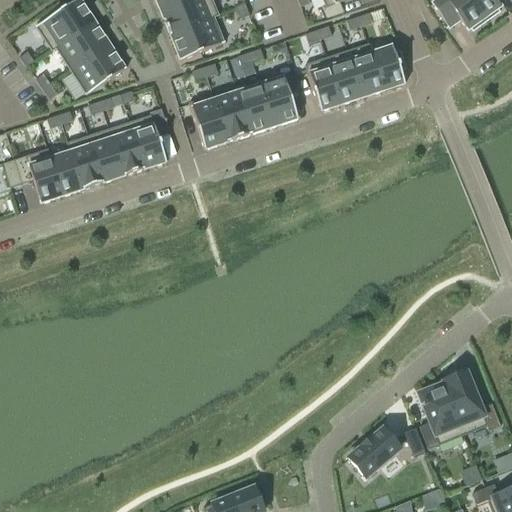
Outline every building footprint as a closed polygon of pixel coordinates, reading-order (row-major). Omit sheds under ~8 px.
[(154,0),(159,11),(185,0),(154,0)] [(185,0),(159,11),(163,23),(169,36),(212,19),(213,20),(218,18),(210,0),(185,0)] [(308,6),(306,0),(295,0),(299,9),(308,6)] [(320,0),(329,20),(341,16),(338,5),(350,0),(320,0)] [(472,33),(485,24),(467,0),(440,0),(431,7),(448,30),(459,23),(467,33),(470,31),(472,33)] [(467,0),(485,24),(498,14),(496,12),(500,10),(492,0),(467,0)] [(35,29),(51,54),(55,51),(94,26),(79,2),(78,1),(35,29)] [(239,21),(248,18),(244,7),(235,10),(239,21)] [(369,16),(357,20),(360,29),(372,25),(369,16)] [(212,19),(169,36),(169,38),(170,38),(180,63),(224,46),(213,20),(212,19)] [(346,23),(349,33),(360,29),(357,20),(346,23)] [(55,51),(70,75),(110,49),(94,26),(55,51)] [(328,29),(316,33),(319,42),(330,39),(328,29)] [(308,46),(319,42),(316,33),(305,37),(308,46)] [(346,54),(361,101),(382,94),(369,56),(370,56),(367,47),(366,47),(346,54)] [(370,56),(369,56),(382,94),(402,88),(404,88),(399,73),(403,71),(398,55),(393,57),(391,48),(390,49),(390,50),(370,56)] [(125,72),(110,49),(70,75),(85,98),(125,72)] [(248,55),(251,65),(262,61),(259,52),(248,55)] [(325,61),(341,108),(361,101),(346,54),(325,61)] [(26,55),(18,60),(25,70),(33,64),(26,55)] [(240,69),(251,65),(248,55),(237,59),(240,69)] [(320,114),(341,108),(325,61),(304,68),(319,115),(321,115),(320,114)] [(214,67),(202,70),(205,80),(217,76),(214,67)] [(194,83),(205,80),(202,70),(191,74),(194,83)] [(256,83),(258,88),(259,88),(273,130),(296,122),(281,75),(256,83)] [(43,77),(35,83),(41,92),(49,87),(43,77)] [(56,96),(49,87),(41,92),(48,102),(56,96)] [(236,95),(250,138),(251,138),(251,137),(273,130),(259,88),(258,88),(237,95),(236,95)] [(234,91),(211,98),(227,146),(250,138),(236,95),(237,95),(235,90),(234,91)] [(133,103),(130,94),(119,98),(122,107),(133,103)] [(203,153),(226,145),(226,146),(227,146),(211,98),(188,106),(203,153)] [(113,110),(110,101),(98,104),(101,113),(113,110)] [(101,113),(98,104),(87,108),(90,117),(101,113)] [(160,113),(149,116),(150,118),(155,136),(167,133),(160,113)] [(69,114),(57,118),(60,127),(72,124),(69,114)] [(49,131),(60,127),(57,118),(46,122),(49,131)] [(128,125),(143,172),(164,166),(165,166),(155,136),(150,118),(128,125)] [(107,132),(123,179),(143,172),(128,125),(107,132)] [(87,139),(102,186),(123,179),(107,132),(87,139)] [(87,139),(65,146),(68,155),(69,155),(82,193),(102,186),(87,139)] [(24,159),(32,183),(40,206),(61,199),(49,161),(50,161),(47,152),(46,152),(24,159)] [(49,161),(61,199),(82,193),(69,155),(68,155),(50,161),(49,161)] [(13,163),(21,187),(32,183),(24,159),(13,163)] [(1,167),(9,191),(21,187),(13,163),(1,167)] [(443,387),(441,387),(462,438),(486,429),(488,434),(499,429),(490,407),(479,411),(465,375),(442,384),(443,387)] [(441,387),(417,397),(429,426),(418,430),(427,452),(462,438),(441,387)] [(423,454),(414,431),(403,436),(412,458),(423,454)] [(364,481),(399,452),(382,432),(371,441),(371,440),(360,449),(361,449),(347,461),(364,481)] [(493,487),(471,496),(475,508),(487,503),(490,511),(511,511),(511,492),(497,498),(493,487)] [(261,511),(253,490),(202,511),(261,511)] [(442,492),(424,496),(426,510),(444,506),(442,492)]
